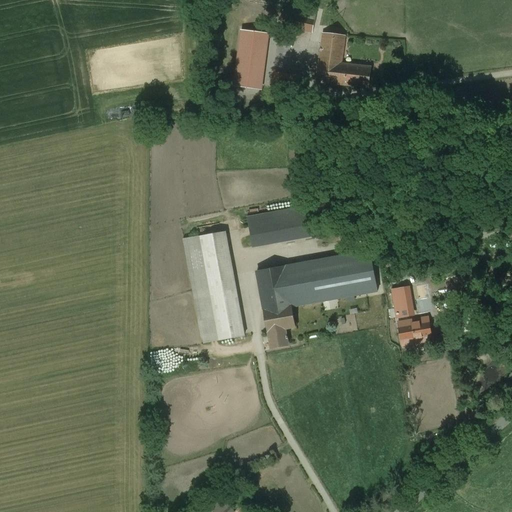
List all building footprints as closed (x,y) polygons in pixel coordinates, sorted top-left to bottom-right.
[(319,9),(294,3),(289,26),(314,32),(319,9)] [(316,82),(359,87),(361,66),(342,65),(346,37),(323,33),(316,82)] [(276,54),(253,51),(249,86),(272,89),(272,87),(299,91),(301,81),(273,77),(276,54)] [(372,67),(361,66),(359,87),(370,88),(372,67)] [(318,212),(249,223),(252,247),(325,235),(318,212)] [(228,231),(182,239),(200,342),(246,334),(228,231)] [(372,251),(285,267),(292,306),(378,291),(372,251)] [(297,327),(292,306),(285,267),(285,266),(257,271),(271,349),(289,346),(287,339),(289,339),(289,336),(286,336),(286,335),(281,336),(280,330),(297,327)] [(415,305),(396,309),(402,346),(433,340),(429,318),(418,318),(415,305)] [(232,511),(218,496),(206,507),(210,511),(232,511)]
